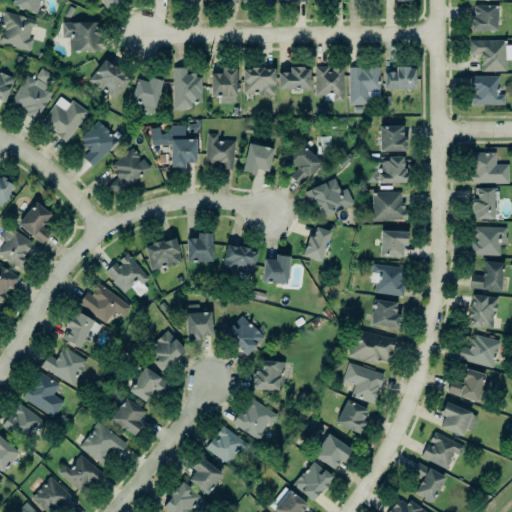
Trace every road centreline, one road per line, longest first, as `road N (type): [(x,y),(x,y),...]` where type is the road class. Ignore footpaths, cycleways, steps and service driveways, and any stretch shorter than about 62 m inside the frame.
road 1 (residential): [(435,0),(432,314),(398,425),(344,511)]
road 2 (residential): [(272,210),(192,197),(108,228),(62,276),(0,376)]
road 3 (residential): [(436,32),(140,34)]
road 4 (residential): [(112,511),(209,383)]
road 5 (residential): [(0,133),(66,177),(108,228)]
